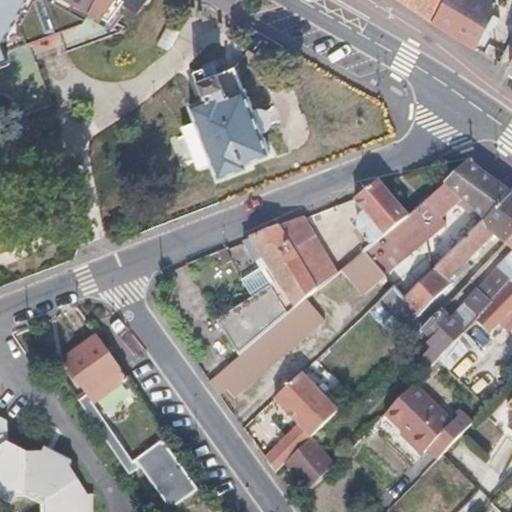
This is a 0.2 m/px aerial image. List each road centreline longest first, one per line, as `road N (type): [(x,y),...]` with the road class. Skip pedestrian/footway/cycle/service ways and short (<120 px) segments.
road 1 (residential): [(111,273),(417,153),(479,107)]
road 2 (residential): [(111,273),(285,511)]
road 3 (secondary): [(303,0),(479,107)]
